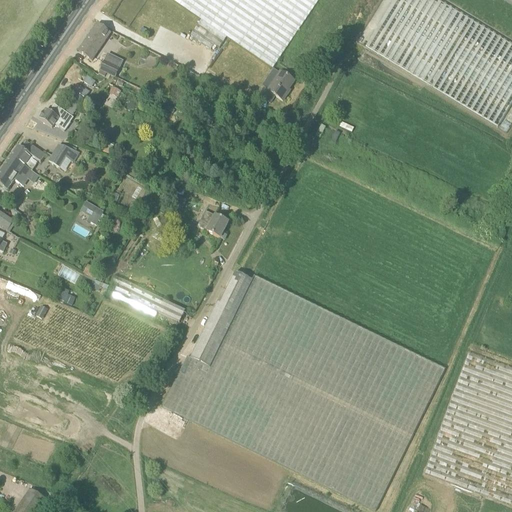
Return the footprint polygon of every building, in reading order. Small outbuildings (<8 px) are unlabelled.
[(169,0),(202,22),(227,39),(273,71),(320,0),(169,0)] [(511,103),(511,47),(434,0),(395,0),(366,49),(497,128),(511,103)] [(227,39),(202,22),(194,33),(190,38),(211,52),(215,47),(220,50),(227,39)] [(97,26),(79,53),(91,61),(109,34),(97,26)] [(115,81),(120,71),(120,70),(104,63),(99,73),(115,81)] [(263,89),(258,96),(270,104),(275,97),(283,103),(288,95),(286,94),(294,83),(279,73),(267,91),(263,89)] [(95,83),(87,78),(83,83),(91,89),(95,83)] [(71,118),(88,93),(82,89),(72,103),(65,113),(71,118)] [(120,93),(112,89),(109,95),(118,99),(120,93)] [(55,126),(62,131),(71,118),(65,113),(54,106),(49,113),(46,111),(44,114),(39,121),(52,130),(55,126)] [(18,148),(11,158),(32,172),(39,162),(41,163),(45,157),(26,144),(21,150),(18,148)] [(78,154),(71,152),(59,147),(49,163),(60,170),(67,160),(73,163),(78,154)] [(39,177),(32,172),(11,158),(0,173),(0,186),(7,192),(15,181),(24,188),(30,180),(35,183),(39,177)] [(165,192),(164,196),(185,205),(186,202),(165,192)] [(103,214),(95,209),(90,218),(88,221),(96,226),(103,214)] [(0,225),(7,231),(13,223),(0,212),(0,225)] [(197,228),(204,232),(220,240),(228,224),(207,214),(202,223),(200,222),(197,228)] [(217,304),(190,360),(209,369),(250,284),(233,276),(219,305),(217,304)] [(185,312),(176,308),(163,302),(115,278),(112,284),(118,287),(112,298),(155,320),(158,314),(179,324),(185,312)] [(254,285),(250,284),(209,369),(190,360),(187,358),(162,409),(287,471),(370,511),(376,511),(445,372),(256,280),(254,285)] [(47,511),(52,506),(29,491),(14,511),(47,511)]
